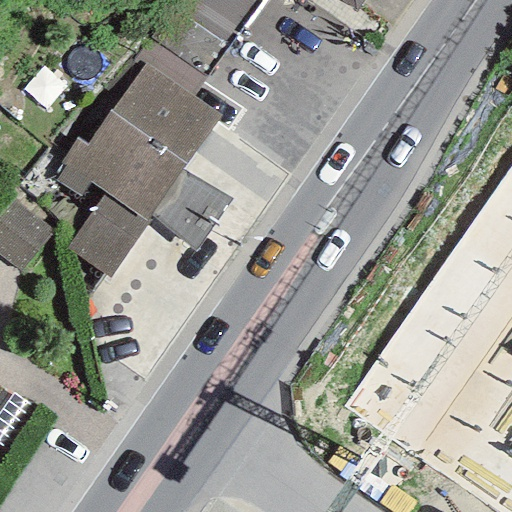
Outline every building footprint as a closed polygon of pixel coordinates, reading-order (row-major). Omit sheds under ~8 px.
[(191,0),(226,24),(243,0),(191,0)] [(338,0),(355,11),(363,0),(338,0)] [(144,62),(86,145),(76,138),(60,162),(66,166),(56,181),(78,196),(89,181),(105,192),(145,220),(148,215),(180,170),(218,114),(144,62)] [(148,215),(195,252),(231,200),(180,170),(148,215)] [(149,223),(145,220),(105,192),(64,250),(109,281),(149,223)] [(0,255),(21,273),(54,232),(11,197),(0,210),(0,255)]
